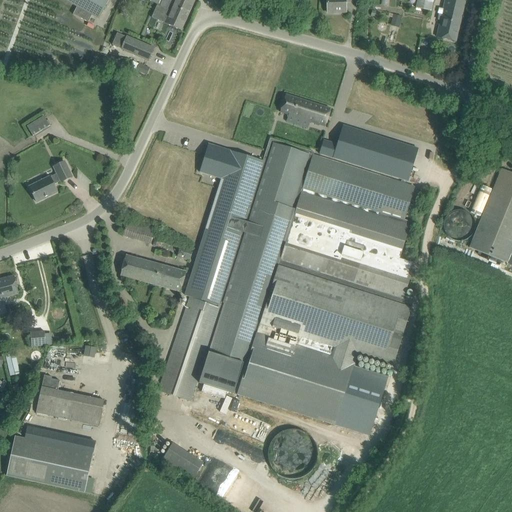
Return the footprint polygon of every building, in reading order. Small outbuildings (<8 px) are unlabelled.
[(99,19),(108,0),(64,0),(77,7),(73,14),(88,22),(92,15),(99,19)] [(170,0),(167,9),(171,11),(170,13),(175,15),(176,13),(187,18),(195,0),(170,0)] [(356,0),(327,0),(328,13),(345,12),(345,2),(356,1),(356,0)] [(417,0),(416,8),(431,11),(433,2),(433,0),(417,0)] [(445,0),(437,37),(455,42),(465,0),(445,0)] [(157,5),(151,18),(165,24),(181,31),(187,18),(176,13),(175,15),(170,13),(171,11),(167,9),(166,9),(157,5)] [(154,49),(126,37),(121,49),(149,61),(154,49)] [(286,95),(280,112),(325,127),(330,109),(286,95)] [(49,128),(42,116),(26,127),(32,138),(49,128)] [(343,126),(333,158),(408,181),(418,149),(343,126)] [(185,295),(185,296),(224,308),(200,383),(337,426),(353,374),(359,355),(394,366),(413,304),(402,300),(411,268),(413,263),(399,259),(410,223),(402,220),(412,187),(331,161),(316,157),(313,156),(314,153),(270,138),(263,161),(209,144),(200,173),(221,179),(201,244),(185,295)] [(57,174),(29,188),(36,202),(57,192),(54,185),(61,181),(61,182),(72,177),(64,162),(54,167),(57,174)] [(511,173),(501,169),(469,248),(511,265),(511,173)] [(127,221),(123,236),(150,244),(154,229),(127,221)] [(181,246),(177,257),(190,261),(193,250),(181,246)] [(120,276),(180,292),(186,272),(126,256),(120,276)] [(14,276),(0,279),(0,298),(19,294),(14,276)] [(190,402),(221,309),(189,298),(158,391),(190,402)] [(45,334),(31,335),(32,348),(46,347),(45,334)] [(85,347),(83,356),(94,358),(95,349),(85,347)] [(16,352),(7,354),(12,379),(21,377),(16,352)] [(104,401),(58,390),(60,381),(52,379),(52,377),(44,376),(36,414),(99,428),(104,401)] [(316,458),(316,454),(314,449),(312,445),(309,442),(306,439),(302,437),(298,435),(293,435),(288,436),(284,437),(281,439),(277,442),(274,445),(272,449),(271,453),(270,458),(271,463),(272,467),(275,471),(277,474),(280,476),(284,479),(288,480),(292,481),(297,480),(302,479),(305,477),(309,474),(312,471),(314,467),(316,463),(316,458)] [(84,493),(93,454),(14,437),(6,476),(84,493)] [(190,484),(203,464),(173,444),(160,465),(190,484)]
